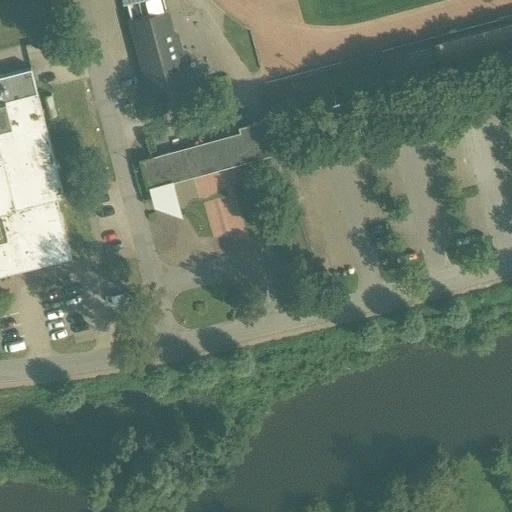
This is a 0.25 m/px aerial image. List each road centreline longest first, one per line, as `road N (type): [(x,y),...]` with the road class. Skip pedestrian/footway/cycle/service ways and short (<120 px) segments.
road 1 (residential): [(169,348),(79,0)]
road 2 (residential): [(169,348),(511,265)]
road 3 (residential): [(0,371),(169,348)]
